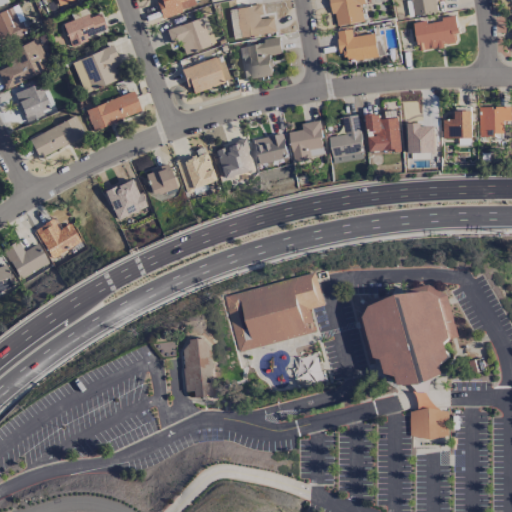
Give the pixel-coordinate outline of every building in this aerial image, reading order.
[(156,0),(160,16),(194,7),(192,0),(156,0)] [(331,0),(334,25),(364,21),(361,2),(365,2),(365,0),(331,0)] [(411,0),(413,15),(438,12),(436,0),(411,0)] [(0,43),(24,34),(12,6),(0,11),(0,43)] [(61,23),(70,46),(88,40),(86,36),(105,29),(100,13),(89,17),(87,13),(61,23)] [(414,23),(419,50),(460,43),(455,16),(414,23)] [(183,53),(214,43),(209,25),(204,27),(201,17),(165,28),(169,41),(179,38),(183,53)] [(379,56),(375,33),(353,36),(352,29),(337,31),(340,54),(346,53),(347,60),(379,56)] [(0,77),(4,87),(49,69),(37,38),(7,49),(13,64),(0,68),(0,77)] [(239,45),(244,76),(251,75),(251,78),(273,74),(270,55),(283,53),(281,39),(239,45)] [(70,62),(84,93),(123,76),(110,45),(70,62)] [(189,93),(229,80),(221,54),(181,68),(189,93)] [(42,86),(33,90),(32,86),(15,92),(24,121),(51,112),(42,86)] [(140,111),(133,91),(84,109),(92,129),(140,111)] [(479,135),(504,135),(504,120),(511,120),(511,115),(511,105),(479,106),(479,135)] [(443,118),(443,138),(473,137),(472,109),(451,110),(451,118),(443,118)] [(368,151),(401,149),(399,117),(381,118),(381,113),(367,114),(368,151)] [(333,163),(364,158),(358,114),(343,117),(345,133),(329,136),(333,163)] [(38,158),(83,135),(73,115),(28,139),(38,158)] [(301,123),(302,129),(288,131),(293,161),(325,156),(319,120),(301,123)] [(435,125),(422,125),(422,122),(408,122),(409,153),(435,152),(435,125)] [(252,140),(257,164),(288,157),(282,132),(252,140)] [(222,178),(253,171),(246,140),(215,147),(222,178)] [(185,191),(215,181),(205,150),(195,153),(196,154),(175,161),(185,191)] [(144,172),(151,195),(175,188),(167,164),(144,172)] [(137,194),(130,178),(103,191),(116,219),(147,205),(142,192),(137,194)] [(57,229),(52,219),(34,228),(51,258),(80,241),(70,222),(57,229)] [(38,243),(22,251),(17,241),(3,247),(17,277),(48,263),(38,243)] [(5,264),(0,265),(0,291),(13,287),(5,264)] [(224,296),(317,271),(326,305),(310,309),(316,331),(238,352),(224,296)] [(423,384),(433,379),(444,374),(442,364),(451,355),(447,342),(452,337),(457,337),(447,294),(429,283),(370,299),(359,317),(370,359),(376,357),(382,358),(385,372),(397,376),(400,385),(423,384)] [(187,343),(188,339),(201,338),(201,341),(208,347),(213,394),(193,396),(193,391),(185,392),(182,368),(184,368),(182,349),(187,343)] [(308,370),(304,364),(299,358),(305,357),(311,356),(318,352),(314,357),(309,363),(308,370)] [(308,370),(312,365),(315,360),(317,355),(318,352),(319,363),(320,367),(322,371),(317,371),(312,370),(308,370)] [(299,358),(299,364),(298,369),(297,374),(295,378),(300,374),(304,371),(308,370),(306,369),(303,366),(301,363),(299,358)] [(308,370),(304,374),(297,378),(295,378),(299,379),(303,379),(307,379),(311,380),(314,382),(312,379),(309,374),(308,370)] [(308,370),(313,372),(320,372),(322,371),(323,376),(325,380),(320,380),(314,382),(314,377),(310,372),(308,370)] [(413,386),(423,385),(433,380),(431,382),(430,384),(430,389),(429,394),(429,397),(436,405),(439,408),(430,406),(419,409),(419,405),(418,400),(417,396),(417,392),(416,389),(413,386)] [(410,412),(430,407),(439,410),(448,412),(448,435),(429,440),(410,436),(410,412)]
